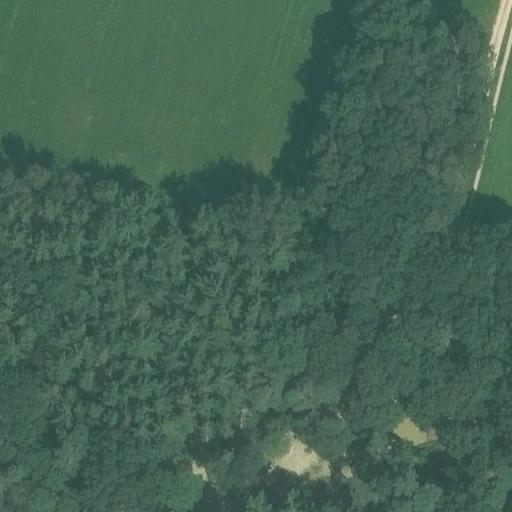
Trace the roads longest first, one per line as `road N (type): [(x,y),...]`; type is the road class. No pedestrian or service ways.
road 1 (track): [(482,103),(445,253),(356,380),(251,491)]
road 2 (track): [(268,495),(0,422)]
